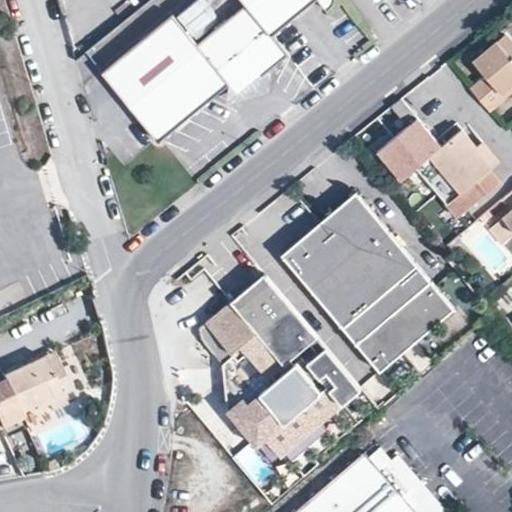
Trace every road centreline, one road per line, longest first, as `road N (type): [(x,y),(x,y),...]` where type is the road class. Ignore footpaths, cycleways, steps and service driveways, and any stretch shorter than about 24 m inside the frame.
road 1 (residential): [(121,286),(478,0)]
road 2 (residential): [(121,286),(36,0)]
road 3 (residential): [(128,508),(139,373),(121,286)]
road 4 (residential): [(128,508),(0,506)]
